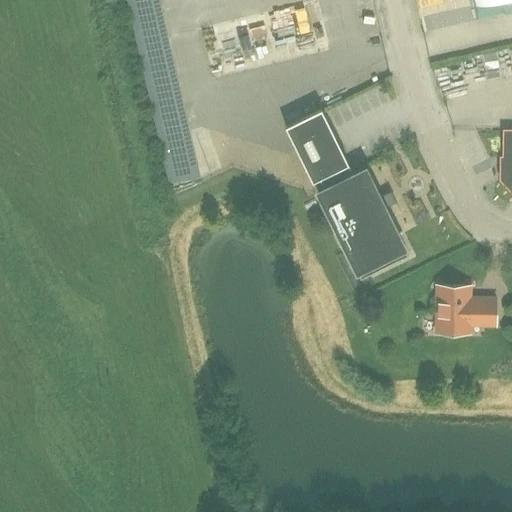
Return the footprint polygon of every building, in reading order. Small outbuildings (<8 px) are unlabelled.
[(129,0),(171,182),(200,175),(159,0),(129,0)] [(511,0),(473,0),(478,19),(511,11),(511,0)] [(290,16),(275,20),(288,62),(319,53),(313,30),(296,35),(290,16)] [(461,58),(464,79),(476,77),(477,82),(461,85),(462,92),(503,86),(499,52),(461,58)] [(354,174),(322,108),(286,126),(313,181),(319,178),(325,189),(318,192),(361,278),(408,254),(385,207),(383,208),(382,206),(389,203),(387,200),(385,196),(379,199),(378,197),(380,196),(366,169),(354,174)] [(511,130),(504,130),(504,155),(501,155),(501,179),(511,190),(511,130)] [(480,301),(472,301),(472,286),(439,285),(439,332),(472,333),(472,324),(498,324),(499,299),(480,298),(480,301)]
